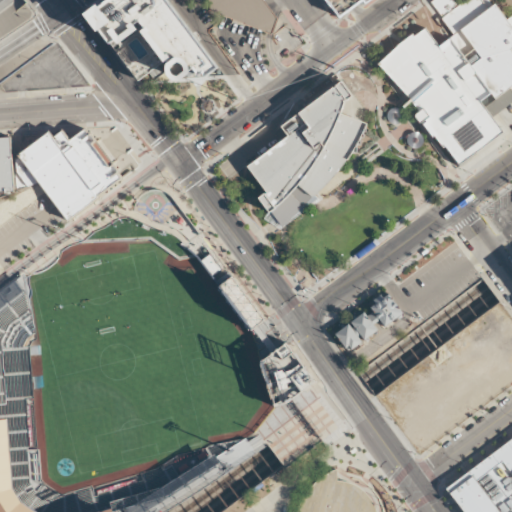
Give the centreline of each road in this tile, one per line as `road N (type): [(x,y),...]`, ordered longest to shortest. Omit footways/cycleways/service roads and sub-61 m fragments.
road 1 (secondary): [(399,0),(180,163)]
road 2 (secondary): [(296,318),(511,159)]
road 3 (residential): [(180,163),(164,163),(0,282)]
road 4 (secondary): [(180,163),(296,318)]
road 5 (secondary): [(62,12),(180,163)]
road 6 (tertiary): [(134,104),(0,114)]
road 7 (secondary): [(359,410),(433,511)]
road 8 (tertiary): [(511,408),(412,483)]
